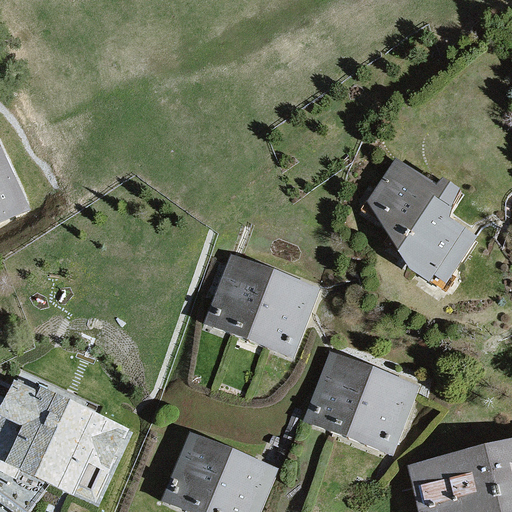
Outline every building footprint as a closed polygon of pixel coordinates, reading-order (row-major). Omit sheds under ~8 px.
[(0,142),(0,218),(29,206),(0,142)] [(441,189),(399,161),(373,199),(415,264),(442,283),(475,235),(446,215),(459,195),(444,185),(441,189)] [(317,290),(237,259),(213,321),(293,352),(317,290)] [(414,385),(334,354),(310,416),(390,447),(414,385)] [(89,511),(126,437),(0,385),(0,479),(88,511),(89,511)] [(255,511),(273,467),(193,436),(169,498),(206,511),(255,511)] [(511,511),(511,441),(413,465),(424,511),(511,511)]
